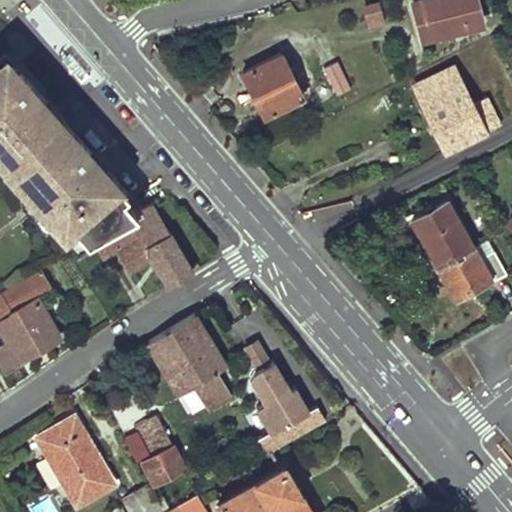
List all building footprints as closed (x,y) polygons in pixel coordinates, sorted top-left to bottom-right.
[(481,20),(475,0),(413,0),(421,30),(443,24),(444,33),(454,31),(453,26),(481,20)] [(378,1),(366,5),(370,25),(384,22),(381,10),(386,10),(384,4),(380,5),(378,1)] [(444,33),(443,24),(421,30),(423,38),(444,33)] [(1,53),(0,53),(0,161),(70,245),(91,236),(140,208),(1,53)] [(302,96),(281,53),(242,71),(264,115),(302,96)] [(337,94),(351,88),(337,61),(324,68),(337,94)] [(445,149),(484,131),(499,124),(485,96),(471,103),(454,66),(415,85),(445,149)] [(473,245),(449,199),(413,218),(438,264),(473,245)] [(191,270),(151,201),(140,208),(91,236),(102,254),(115,247),(128,270),(152,256),(168,284),(191,270)] [(493,247),(486,237),(473,245),(479,254),(493,247)] [(506,270),(493,247),(479,254),(473,245),(438,264),(454,294),(489,274),(492,279),(506,270)] [(492,279),(489,274),(454,294),(457,299),(492,279)] [(59,336),(39,298),(0,319),(0,327),(6,340),(0,343),(0,360),(6,371),(22,362),(20,358),(43,345),(59,336)] [(224,365),(193,314),(165,331),(146,342),(178,393),(192,385),(205,406),(228,392),(215,371),(224,365)] [(263,335),(251,342),(265,363),(276,356),(263,335)] [(264,402),(280,427),(316,405),(301,379),(296,382),(279,354),(276,356),(265,363),(263,364),(259,374),(273,396),(264,402)] [(113,482),(75,414),(55,426),(37,436),(76,504),(113,482)] [(172,444),(157,415),(143,422),(151,438),(145,442),(152,454),(172,444)] [(152,454),(142,460),(154,484),(184,468),(172,444),(152,454)] [(299,492),(284,466),(218,504),(221,511),(299,511),(291,497),(299,492)] [(159,511),(161,511),(146,484),(122,498),(130,511),(159,511)] [(310,511),(299,492),(291,497),(299,511),(310,511)]
